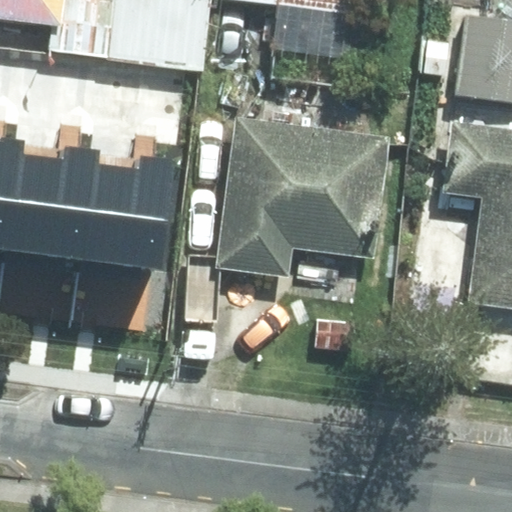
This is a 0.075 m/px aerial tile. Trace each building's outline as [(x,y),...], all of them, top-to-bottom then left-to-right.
[(0,0),(0,17),(55,26),(59,0),(0,0)] [(511,15),(466,9),(456,84),(511,91),(511,15)] [(290,240),(372,250),(387,130),(239,111),(220,257),(287,266),(290,240)] [(511,123),(451,115),(442,182),(483,187),(468,293),(511,299),(511,123)] [(15,150),(16,137),(0,135),(0,243),(3,244),(15,150)] [(90,161),(91,148),(58,144),(56,155),(15,150),(3,244),(2,253),(45,258),(48,234),(60,235),(59,249),(78,252),(90,161)] [(156,261),(168,158),(130,153),(129,166),(90,161),(78,252),(77,261),(119,266),(122,243),(136,245),(134,258),(156,261)]
